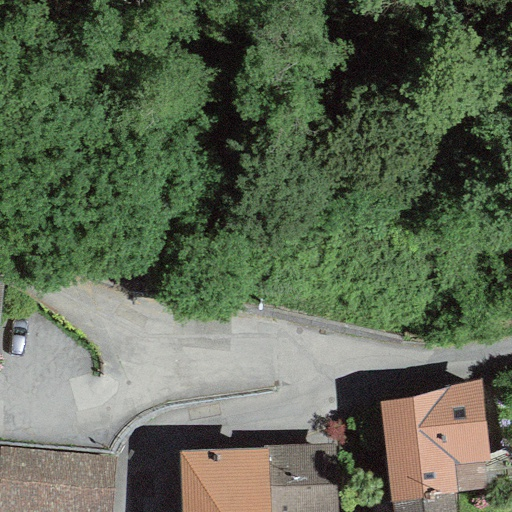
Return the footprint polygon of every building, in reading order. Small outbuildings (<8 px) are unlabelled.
[(379,402),(390,503),(454,496),(454,492),(486,489),(483,463),(488,462),(480,380),(410,399),(379,402)] [(267,511),(337,511),(335,444),(266,446),(266,450),(267,511)] [(109,511),(113,455),(0,448),(0,511),(109,511)] [(181,511),(267,511),(266,450),(179,453),(181,511)] [(455,511),(454,496),(390,503),(390,511),(455,511)]
